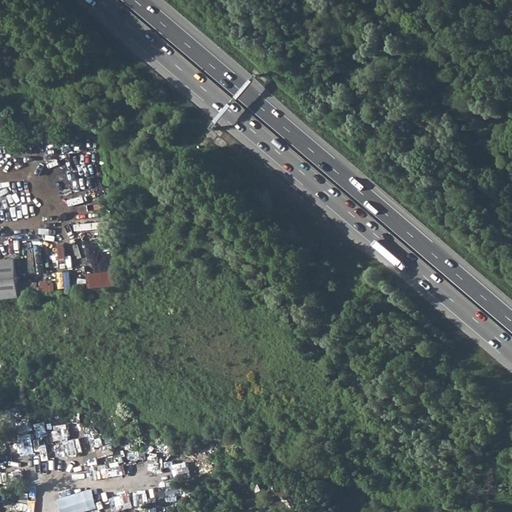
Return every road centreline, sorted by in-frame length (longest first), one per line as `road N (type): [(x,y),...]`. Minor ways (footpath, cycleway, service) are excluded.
road 1 (trunk): [(98,0),(511,351)]
road 2 (trunk): [(511,318),(136,0)]
